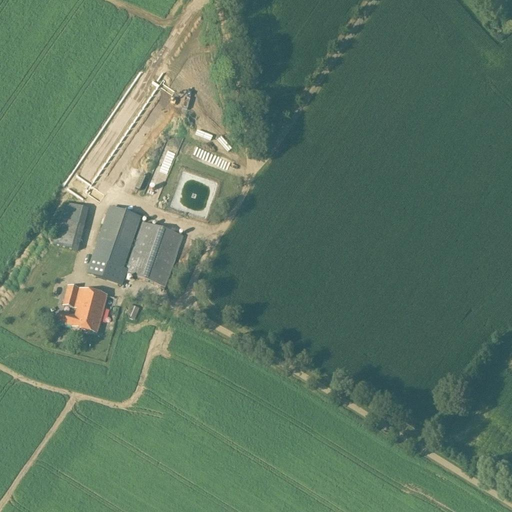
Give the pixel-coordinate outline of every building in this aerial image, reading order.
[(161,88),(137,73),(65,190),(84,202),(93,188),(98,191),(161,88)] [(56,247),(80,251),(87,208),(63,204),(56,247)] [(126,269),(123,268),(139,218),(110,208),(88,272),(121,283),(126,269)] [(142,224),(124,276),(165,290),(183,238),(142,224)] [(76,312),(75,317),(60,313),(57,324),(72,328),(71,329),(97,336),(107,298),(68,288),(62,308),(76,312)] [(135,322),(139,310),(131,307),(126,319),(135,322)]
